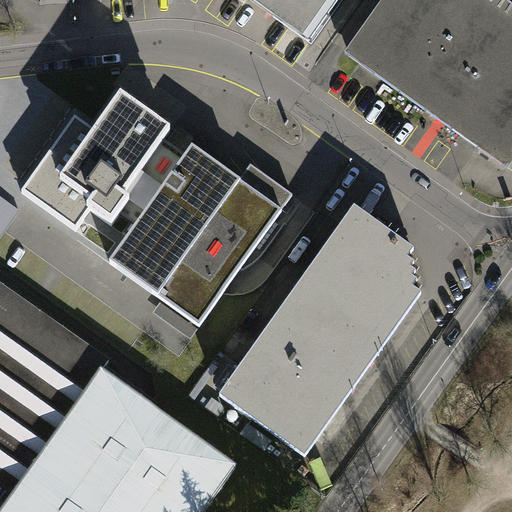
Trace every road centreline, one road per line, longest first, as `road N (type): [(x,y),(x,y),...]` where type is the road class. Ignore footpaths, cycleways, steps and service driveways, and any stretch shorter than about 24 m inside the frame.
road 1 (unclassified): [(0,60),(192,47),(233,61),(466,219)]
road 2 (secondary): [(511,265),(338,511)]
road 3 (track): [(407,415),(511,482)]
